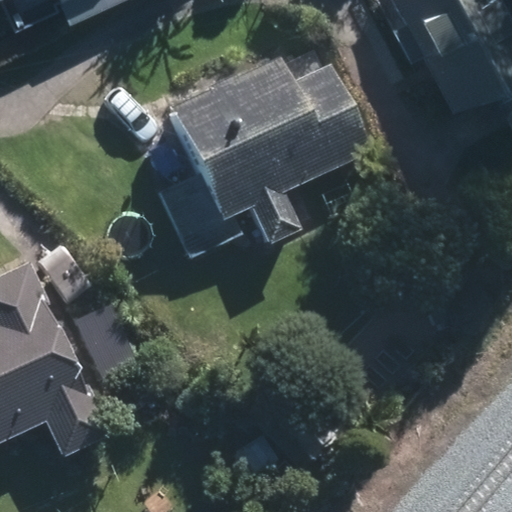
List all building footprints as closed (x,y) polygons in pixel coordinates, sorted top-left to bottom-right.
[(52,0),(63,24),(116,0),(52,0)] [(511,7),(508,0),(390,0),(401,21),(386,28),(402,61),(417,53),(446,108),(485,88),(509,134),(511,132),(511,7)] [(285,89),(274,63),(165,115),(196,180),(157,199),(188,266),(241,242),(232,219),(245,214),(262,253),(295,237),(276,199),(366,158),(326,70),(285,89)] [(24,254),(0,264),(0,453),(44,434),(54,456),(105,433),(24,254)] [(112,303),(74,320),(105,389),(143,372),(112,303)]
